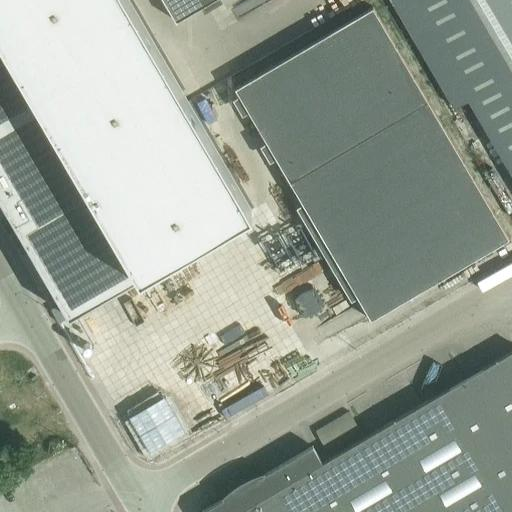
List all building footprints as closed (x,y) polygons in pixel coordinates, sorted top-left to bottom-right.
[(128,0),(0,0),(0,198),(69,316),(251,210),(128,0)] [(164,0),(176,20),(211,0),(164,0)] [(511,0),(391,0),(454,107),(468,99),(511,173),(511,0)] [(370,318),(508,237),(372,6),(234,87),(370,318)] [(58,303),(49,308),(57,321),(66,316),(58,303)] [(511,511),(511,350),(322,462),(312,445),(283,462),(245,485),(243,491),(234,496),(231,493),(217,501),(202,510),(201,511),(511,511)] [(158,411),(166,431),(189,422),(181,402),(158,411)] [(136,445),(145,439),(132,419),(123,425),(136,445)]
